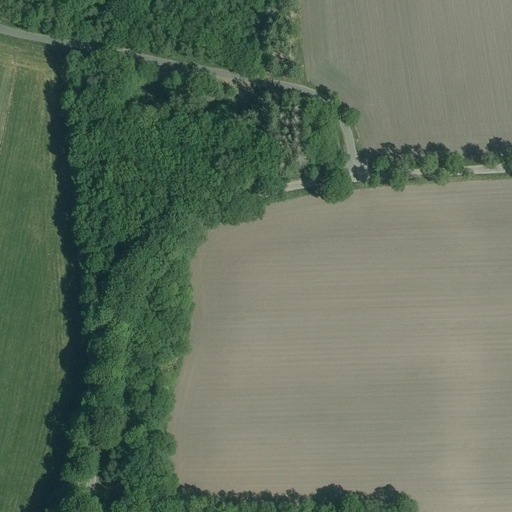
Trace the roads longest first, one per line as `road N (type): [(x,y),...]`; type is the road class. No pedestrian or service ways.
road 1 (unclassified): [(81,511),(106,347),(130,282),(185,230),(227,207),(355,177)]
road 2 (unclassified): [(355,177),(344,124),(314,94),(0,29)]
road 3 (track): [(155,0),(99,100),(94,126),(106,347)]
road 4 (unknown): [(117,310),(93,353),(65,511)]
road 5 (unclassified): [(355,177),(511,168)]
